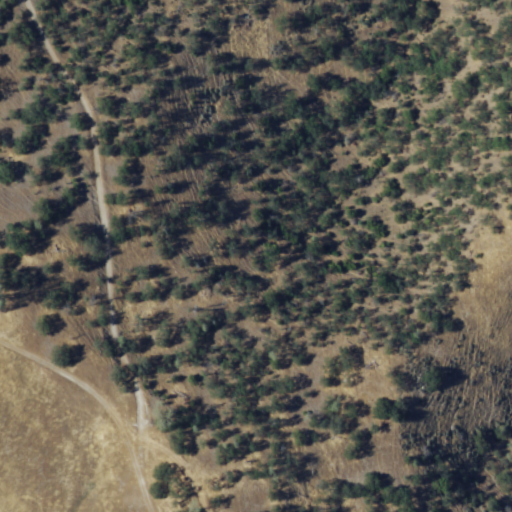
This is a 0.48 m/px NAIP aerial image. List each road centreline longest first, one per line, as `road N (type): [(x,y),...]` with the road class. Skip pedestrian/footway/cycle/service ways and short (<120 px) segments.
road 1 (track): [(22,0),(85,137),(109,329),(139,407),(141,463),(157,511)]
road 2 (track): [(144,480),(103,401),(59,365),(0,336)]
